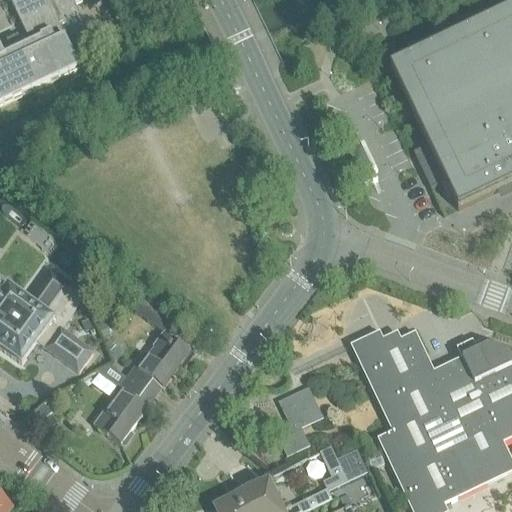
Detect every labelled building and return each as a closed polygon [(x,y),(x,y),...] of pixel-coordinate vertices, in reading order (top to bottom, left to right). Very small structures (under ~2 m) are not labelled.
[(0,110),(79,73),(72,57),(92,48),(73,9),(83,3),(81,0),(6,0),(25,41),(0,53),(0,110)] [(395,68),(389,71),(424,145),(426,150),(416,155),(412,157),(421,177),(430,194),(431,194),(444,187),(453,207),(456,213),(511,186),(511,12),(501,18),(490,23),(459,38),(402,64),(395,68)] [(0,352),(22,368),(37,346),(45,352),(45,353),(78,377),(94,356),(60,332),(59,332),(51,327),(54,323),(53,323),(75,293),(51,276),(29,306),(8,290),(5,294),(2,291),(0,289),(0,352)] [(168,325),(141,304),(133,314),(160,335),(168,325)] [(88,322),(81,326),(86,335),(89,333),(91,338),(95,336),(88,322)] [(104,325),(96,329),(102,340),(110,336),(104,325)] [(110,336),(102,340),(114,365),(115,366),(124,358),(123,356),(125,348),(110,336)] [(378,336),(350,350),(391,437),(377,444),(409,511),(444,511),(444,510),(458,503),(457,501),(511,475),(511,476),(511,468),(501,446),(511,440),(511,358),(511,357),(489,350),(477,356),(472,345),(456,353),(461,363),(434,376),(415,338),(386,352),(378,336)] [(145,360),(127,383),(152,401),(159,391),(162,394),(188,358),(164,340),(148,362),(145,360)] [(144,411),(152,401),(127,383),(127,384),(114,375),(97,388),(115,401),(109,408),(112,410),(106,419),(104,418),(94,432),(120,451),(148,413),(144,411)] [(278,436),(288,459),(311,449),(304,430),(325,421),(312,389),(279,402),(291,430),(278,436)] [(32,418),(25,425),(34,434),(41,428),(32,418)] [(331,451),(319,457),(331,482),(343,477),(337,464),(331,451)] [(356,455),(337,464),(343,477),(348,487),(367,478),(356,455)] [(378,457),(367,462),(372,474),(384,468),(378,457)] [(331,482),(323,486),(327,493),(328,496),(346,488),(348,487),(343,477),(331,482)] [(282,511),(274,493),(271,494),(268,488),(250,495),(251,499),(240,504),(220,511),(282,511)] [(0,511),(9,511),(7,509),(7,505),(1,500),(0,500),(0,511)]
